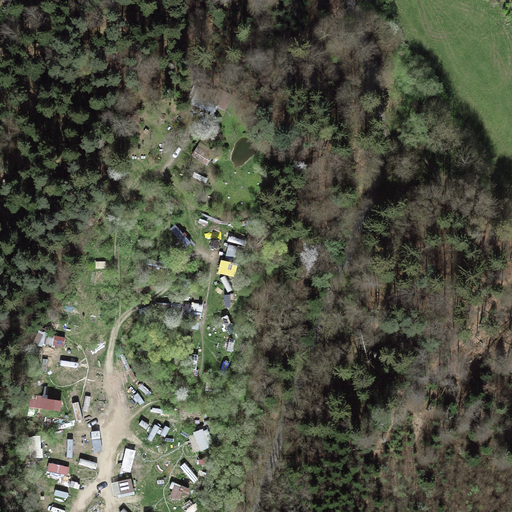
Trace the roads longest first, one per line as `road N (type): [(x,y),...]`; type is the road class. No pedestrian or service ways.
road 1 (track): [(353,0),(380,116),(376,173),(255,511)]
road 2 (track): [(78,511),(104,483),(117,220),(168,160)]
